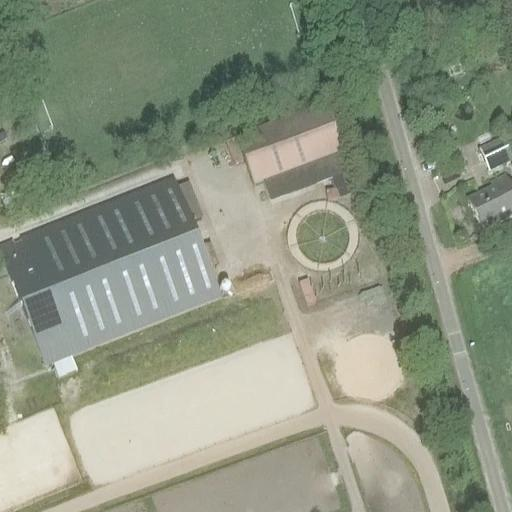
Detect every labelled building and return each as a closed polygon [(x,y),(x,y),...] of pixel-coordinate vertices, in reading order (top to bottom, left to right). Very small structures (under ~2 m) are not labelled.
[(432,28),(421,0),(398,0),(413,36),(432,28)] [(254,189),(273,182),(278,195),(348,169),(343,156),(326,110),(237,142),(254,189)] [(511,165),(511,156),(505,140),(479,152),(489,175),(511,165)] [(490,187),(492,190),(466,204),(482,235),(511,219),(511,190),(506,179),(490,187)] [(0,256),(45,370),(53,367),(59,381),(77,373),(72,359),(221,300),(174,181),(22,241),(23,245),(14,249),(12,245),(0,249),(0,256)]
